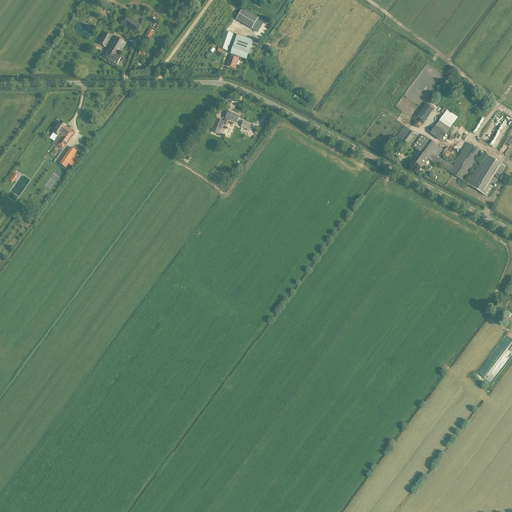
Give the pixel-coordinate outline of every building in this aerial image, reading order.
[(243,9),(236,20),(252,29),(258,18),(243,9)] [(127,17),(122,24),(136,34),(141,26),(127,17)] [(219,48),(227,51),(233,34),(224,31),(219,48)] [(112,36),(104,32),(99,39),(108,44),(112,36)] [(153,36),(146,33),(142,43),(148,46),(153,36)] [(253,40),(237,34),(231,54),(234,55),(234,57),(230,56),(227,66),(235,69),(239,59),(238,59),(239,57),(246,59),(253,40)] [(116,65),(121,57),(119,56),(126,43),(113,36),(102,56),(104,57),(104,58),(116,65)] [(427,105),(417,117),(423,122),(433,110),(427,105)] [(447,110),(439,121),(450,129),(458,117),(447,110)] [(216,119),(211,132),(219,135),(223,125),(225,125),(228,119),(237,123),(240,116),(228,112),(224,122),(216,119)] [(420,128),(422,122),(414,119),(411,125),(420,128)] [(57,145),(62,148),(73,133),(68,129),(67,131),(64,128),(66,125),(60,121),(58,124),(56,122),(53,127),(55,129),(52,132),(58,136),(59,135),(62,138),(57,145)] [(251,131),(253,125),(243,121),(241,127),(248,130),(247,131),(250,132),(251,131)] [(406,146),(415,134),(405,127),(396,139),(406,146)] [(413,147),(417,151),(411,160),(421,167),(428,159),(433,162),(434,161),(449,171),(449,172),(463,181),(467,184),(487,196),(506,167),(486,154),(468,181),(464,179),(481,152),(467,143),(452,166),(438,156),(443,149),(422,134),(413,147)] [(458,155),(458,154),(457,153),(457,152),(457,151),(456,149),(455,148),(453,148),(452,147),(450,147),(449,147),(448,147),(446,148),(445,149),(444,150),(443,151),(443,153),(443,154),(443,156),(443,157),(445,159),(446,161),(447,161),(449,162),(450,162),(451,162),(453,161),(454,161),(455,160),(456,159),(457,157),(457,156),(458,155)] [(62,160),(68,164),(71,159),(65,155),(62,160)] [(502,305),(506,308),(510,302),(502,298),(499,303),(502,305)]
